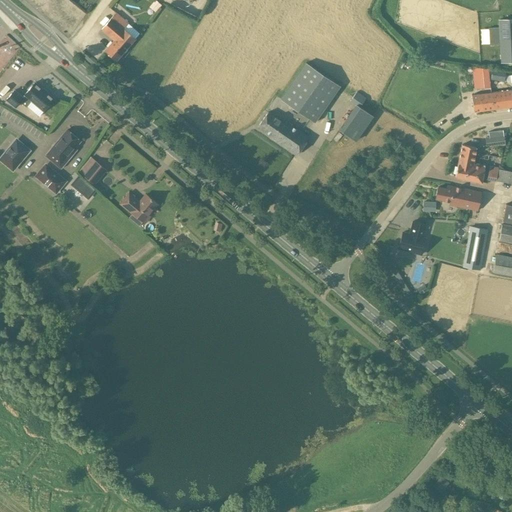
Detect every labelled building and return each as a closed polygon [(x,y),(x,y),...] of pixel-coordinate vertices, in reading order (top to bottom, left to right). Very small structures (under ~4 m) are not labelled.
[(135,38),(123,28),(128,22),(116,12),(102,29),(114,39),(105,50),(117,60),(135,38)] [(501,62),(511,61),(511,18),(498,19),(501,62)] [(0,42),(0,44),(14,54),(19,45),(5,35),(0,42)] [(306,62),(281,99),(315,123),(340,86),(306,62)] [(493,69),(491,79),(505,81),(506,71),(493,69)] [(43,111),(53,100),(54,98),(35,82),(24,95),(25,95),(23,97),(14,90),(6,99),(15,107),(20,101),(26,107),(31,101),(43,111)] [(491,92),(493,109),(511,106),(511,96),(511,90),(491,92)] [(366,98),(357,92),(350,101),(356,105),(339,129),(355,141),(372,116),(359,107),(366,98)] [(493,109),(491,92),(472,95),(474,112),(493,109)] [(296,155),(308,138),(283,121),(283,122),(268,112),(258,127),(273,137),(272,138),(296,155)] [(45,130),(50,120),(40,115),(36,125),(45,130)] [(81,141),(67,129),(45,156),(59,167),(81,141)] [(505,143),(504,136),(485,138),(486,145),(505,143)] [(0,161),(13,173),(30,151),(15,139),(0,158),(0,161)] [(462,144),(457,164),(472,167),(473,162),(477,147),(462,144)] [(106,170),(95,161),(83,175),(94,184),(106,170)] [(472,167),(457,164),(455,176),(481,182),(485,165),(473,162),(472,167)] [(55,195),(67,182),(46,164),(35,177),(55,195)] [(495,180),(498,169),(498,167),(491,165),(488,179),(495,180)] [(511,171),(498,169),(495,180),(511,183),(511,171)] [(95,189),(80,177),(72,186),(87,199),(95,189)] [(477,210),(481,192),(447,185),(446,188),(438,186),(436,198),(450,201),(450,205),(477,210)] [(146,194),(140,201),(129,192),(121,202),(144,222),(150,216),(147,214),(157,203),(146,194)] [(511,222),(511,204),(506,204),(502,221),(511,222)] [(403,232),(398,248),(421,254),(426,238),(422,237),(426,224),(413,221),(410,234),(403,232)] [(511,243),(511,225),(502,223),(499,241),(511,243)] [(481,270),(488,229),(470,226),(463,266),(481,270)] [(511,275),(511,257),(496,254),(493,272),(511,275)] [(449,483),(441,477),(433,488),(441,494),(449,483)]
